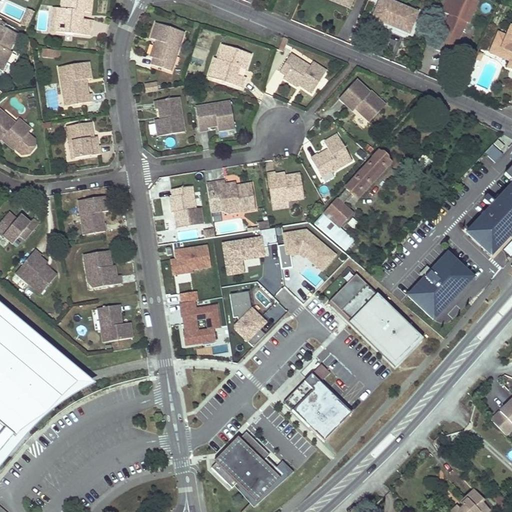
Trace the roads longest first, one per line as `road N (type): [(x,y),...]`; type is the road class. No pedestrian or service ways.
road 1 (unclassified): [(511,120),(217,0)]
road 2 (residential): [(134,175),(180,444)]
road 3 (residential): [(180,444),(212,428),(312,324),(279,291)]
road 4 (residential): [(136,0),(119,60),(134,175)]
road 5 (secondary): [(511,301),(401,428)]
road 6 (residential): [(134,175),(259,154),(281,132)]
road 7 (residential): [(0,176),(11,186),(134,175)]
road 8 (secondary): [(401,428),(297,511)]
